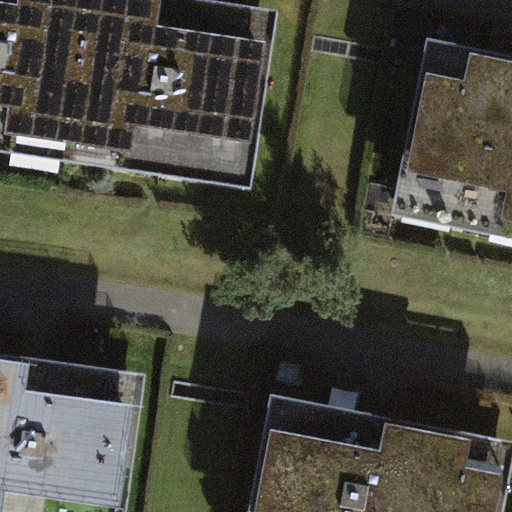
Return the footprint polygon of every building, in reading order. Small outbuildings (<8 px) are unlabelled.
[(0,0),(0,176),(60,185),(86,14),(0,0)] [(246,213),(272,42),(86,14),(60,185),(246,213)] [(511,79),(428,62),(392,236),(511,261),(511,79)] [(0,511),(120,511),(136,402),(0,383),(0,511)] [(500,511),(509,461),(274,420),(257,511),(500,511)]
